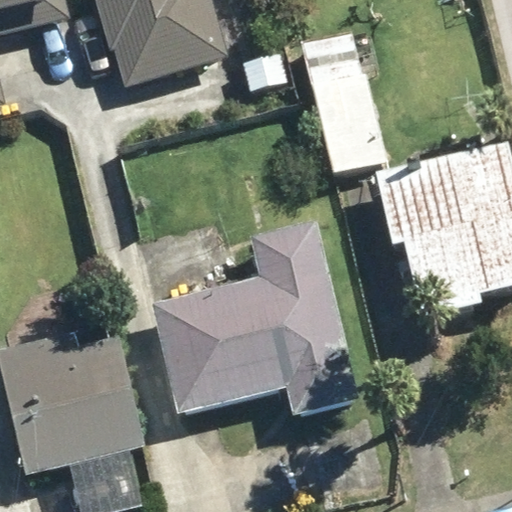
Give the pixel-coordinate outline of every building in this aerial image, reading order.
[(0,0),(0,117),(9,115),(0,85),(0,40),(65,21),(58,0),(0,0)] [(88,0),(124,100),(233,62),(210,0),(88,0)] [(383,179),(349,43),(299,55),(334,191),(383,179)] [(511,311),(511,197),(500,155),(380,190),(422,338),(511,311)] [(315,236),(250,251),(260,290),(147,318),(175,429),(283,402),(290,428),(358,411),(315,236)] [(139,511),(128,465),(142,462),(113,337),(0,362),(0,373),(26,488),(68,478),(75,511),(139,511)]
